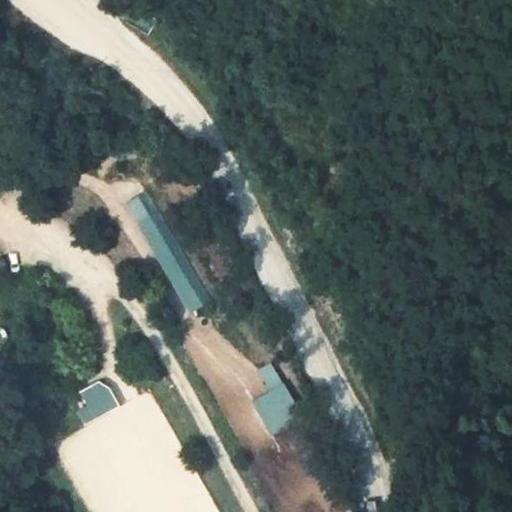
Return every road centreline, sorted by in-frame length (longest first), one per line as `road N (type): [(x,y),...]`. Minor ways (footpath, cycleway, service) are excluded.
road 1 (unclassified): [(387,511),(392,466),(364,390),(253,165),(149,64),(61,0)]
road 2 (unclassified): [(250,511),(151,328),(87,251),(17,215),(0,216)]
